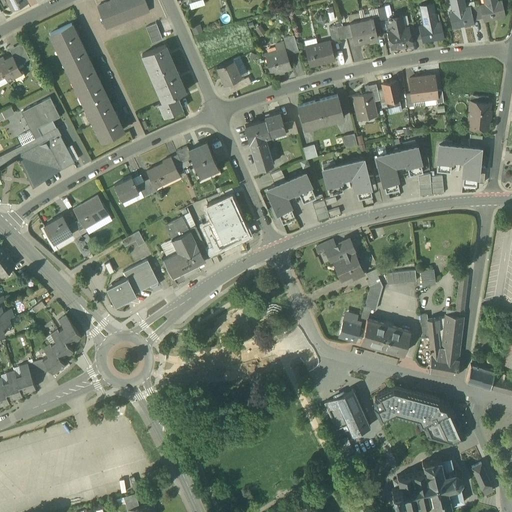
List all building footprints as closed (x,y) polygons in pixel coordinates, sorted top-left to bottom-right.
[(112,0),(97,6),(106,27),(149,10),(144,0),(112,0)] [(449,12),(453,26),(472,21),(471,20),(468,7),(464,8),(462,0),(450,0),(453,11),(449,12)] [(484,17),(484,19),(503,15),(500,0),(498,0),(496,1),(496,0),(484,0),(485,3),(481,4),(484,17)] [(422,37),(423,40),(442,36),(439,21),(436,22),(432,3),(421,5),(424,24),(420,25),(422,37)] [(481,4),(475,5),(478,18),(484,17),(481,4)] [(377,7),(378,15),(379,19),(385,17),(383,5),(377,7)] [(471,20),(478,18),(475,5),(468,7),(471,20)] [(381,26),(379,19),(378,15),(372,16),(375,28),(381,26)] [(412,20),(407,22),(406,22),(407,26),(403,26),(400,15),(389,17),(392,29),(388,30),(391,46),(411,42),(410,40),(408,28),(414,26),(412,20)] [(372,16),(360,19),(365,40),(377,37),(375,28),(372,16)] [(353,43),(365,40),(360,19),(348,21),(349,24),(352,35),(353,43)] [(49,33),(66,68),(89,58),(72,22),(49,33)] [(146,27),(152,43),(162,39),(156,23),(146,27)] [(200,23),(190,26),(193,34),(202,31),(200,23)] [(332,40),(339,39),(336,27),(335,24),(328,26),(332,40)] [(349,24),(343,25),(346,37),(352,35),(349,24)] [(343,25),(336,27),(339,39),(346,37),(343,25)] [(420,25),(414,26),(416,38),(422,37),(420,25)] [(410,40),(416,38),(414,26),(408,28),(410,40)] [(285,48),(287,55),(298,51),(293,33),(281,37),(285,48)] [(304,40),(305,47),(317,44),(315,37),(304,40)] [(329,41),(317,44),(305,47),(310,64),(321,61),(333,58),(329,41)] [(14,57),(17,64),(29,58),(21,42),(15,45),(20,54),(14,57)] [(142,53),(162,100),(176,94),(185,90),(165,43),(142,53)] [(9,48),(12,54),(14,57),(20,54),(15,45),(9,48)] [(265,54),(271,73),(290,67),(287,55),(285,48),(265,54)] [(5,59),(0,60),(0,66),(5,76),(7,80),(14,76),(15,76),(14,74),(21,70),(17,64),(14,57),(12,54),(5,59)] [(233,59),(240,76),(247,73),(240,56),(233,59)] [(66,68),(83,104),(106,93),(89,58),(66,68)] [(216,66),(224,84),(241,77),(240,76),(233,59),(216,66)] [(15,76),(14,76),(16,80),(25,75),(22,70),(21,70),(22,72),(15,76)] [(433,74),(421,76),(424,98),(436,96),(436,90),(433,74)] [(228,85),(232,92),(251,84),(248,76),(228,85)] [(412,99),(424,98),(421,76),(409,77),(411,93),(412,99)] [(386,101),(387,107),(400,104),(399,98),(400,97),(396,80),(382,83),(383,89),(386,101)] [(370,92),(372,102),(373,101),(380,100),(377,90),(377,87),(369,89),(370,92)] [(380,100),(380,102),(386,101),(383,89),(377,90),(380,100)] [(354,96),(360,119),(377,115),(373,101),(372,102),(370,92),(354,96)] [(123,129),(106,93),(83,104),(100,140),(123,129)] [(405,94),(407,106),(413,105),(412,99),(411,93),(405,94)] [(182,107),(176,94),(162,100),(158,102),(164,115),(182,107)] [(21,111),(31,130),(35,138),(55,127),(52,120),(53,119),(52,116),(58,113),(49,96),(21,111)] [(297,106),(303,128),(312,126),(312,124),(333,118),(334,120),(343,118),(337,96),(297,106)] [(357,120),(360,119),(354,96),(351,96),(357,120)] [(471,126),(487,128),(488,119),(490,119),(490,110),(489,109),(490,102),(488,102),(472,100),(470,100),(468,114),(472,115),(471,126)] [(14,113),(11,106),(1,111),(4,117),(4,118),(14,113)] [(264,116),(265,118),(270,135),(284,131),(285,130),(283,124),(280,111),(264,116)] [(264,137),(270,135),(265,118),(244,125),(247,135),(250,134),(251,139),(249,140),(250,141),(264,137)] [(286,136),(286,137),(298,133),(294,120),(283,124),(285,130),(284,131),(286,136)] [(18,155),(32,182),(73,161),(66,147),(55,127),(35,138),(22,144),(14,148),(18,155)] [(22,144),(35,138),(31,130),(18,136),(22,144)] [(284,131),(270,135),(271,140),(286,136),(284,131)] [(342,136),(345,147),(357,145),(354,133),(342,136)] [(470,134),(469,146),(478,147),(480,147),(481,147),(482,135),(470,134)] [(272,163),(264,137),(250,141),(258,168),(272,163)] [(402,142),(403,148),(416,145),(414,139),(402,142)] [(191,158),(199,175),(218,167),(207,142),(189,149),(188,150),(191,158)] [(439,145),(437,160),(451,161),(451,158),(464,159),(464,164),(463,174),(477,175),(478,166),(478,160),(480,147),(478,147),(469,146),(452,144),(439,143),(439,145)] [(66,147),(73,161),(79,158),(71,144),(66,147)] [(302,147),(306,159),(310,157),(317,155),(314,144),(302,147)] [(175,150),(177,153),(181,162),(187,159),(191,158),(188,150),(189,149),(187,145),(175,150)] [(403,148),(386,152),(384,145),(376,147),(378,154),(376,155),(379,167),(381,175),(383,182),(396,179),(394,170),(393,165),(406,162),(406,165),(420,162),(416,145),(403,148)] [(0,155),(0,163),(18,155),(14,148),(0,155)] [(182,165),(181,162),(177,153),(171,156),(176,168),(182,165)] [(150,177),(154,187),(180,175),(176,168),(171,156),(162,160),(163,163),(146,170),(150,177)] [(362,158),(323,168),(325,177),(329,195),(343,192),(341,183),(340,178),(352,175),(353,180),(358,199),(372,196),(370,190),(367,176),(362,158)] [(181,162),(182,165),(183,167),(190,164),(187,159),(181,162)] [(451,161),(437,160),(436,171),(450,172),(451,163),(451,161)] [(420,162),(406,165),(407,167),(409,176),(422,172),(420,162)] [(485,166),(478,166),(477,175),(476,182),(483,182),(485,166)] [(270,174),(272,179),(283,175),(280,169),(270,174)] [(279,217),(282,224),(295,218),(287,200),(285,195),(297,190),(299,195),(303,203),(315,197),(304,172),(285,180),(274,185),(267,188),(275,206),(279,217)] [(140,173),(132,177),(136,184),(138,183),(144,180),(140,173)] [(420,195),(432,194),(430,176),(430,173),(418,176),(420,195)] [(477,175),(463,174),(462,184),(476,186),(476,182),(477,175)] [(114,184),(121,199),(139,191),(136,184),(132,177),(132,175),(114,184)] [(272,179),(274,185),(285,180),(283,175),(272,179)] [(373,175),(367,176),(370,190),(376,189),(373,175)] [(378,188),(384,187),(383,182),(381,175),(375,176),(378,188)] [(442,175),(430,176),(432,194),(444,193),(442,175)] [(150,177),(144,180),(150,193),(156,190),(154,187),(150,177)] [(396,179),(383,182),(384,187),(385,193),(399,189),(396,179)] [(144,195),(150,193),(144,180),(138,183),(144,195)] [(139,191),(121,199),(123,205),(144,195),(138,183),(136,184),(139,191)] [(205,198),(208,204),(225,197),(222,190),(205,198)] [(287,200),(299,195),(297,190),(285,195),(287,200)] [(213,249),(211,245),(206,248),(208,254),(249,236),(231,194),(229,195),(244,229),(238,231),(240,237),(213,249)] [(211,245),(213,249),(240,237),(238,231),(244,229),(229,195),(225,197),(208,204),(215,219),(212,221),(202,225),(211,245)] [(79,220),(82,226),(83,226),(106,212),(96,196),(81,205),(80,204),(72,208),(79,220)] [(335,196),(324,200),(325,205),(337,202),(335,196)] [(312,203),(314,209),(325,205),(324,200),(312,203)] [(205,205),(212,221),(215,219),(208,204),(205,205)] [(325,205),(314,209),(316,215),(327,211),(325,205)] [(269,208),(274,219),(279,217),(275,206),(269,208)] [(339,208),(327,211),(329,217),(340,213),(339,208)] [(316,215),(317,220),(329,217),(327,211),(316,215)] [(86,231),(87,232),(110,218),(106,212),(83,226),(86,231)] [(189,212),(181,216),(188,228),(195,225),(189,212)] [(44,225),(53,242),(71,232),(72,231),(68,226),(62,215),(44,225)] [(187,245),(192,255),(200,251),(188,228),(181,216),(164,225),(170,238),(177,250),(187,245)] [(79,220),(73,223),(80,234),(86,231),(83,226),(82,226),(79,220)] [(74,238),(80,234),(73,223),(68,226),(72,231),(71,232),(74,238)] [(53,242),(44,225),(40,228),(54,251),(57,249),(53,242)] [(188,228),(200,251),(206,248),(195,225),(188,228)] [(121,240),(125,246),(135,240),(138,245),(145,242),(138,230),(121,240)] [(87,232),(86,231),(80,234),(85,243),(91,239),(87,232)] [(53,242),(57,249),(75,239),(74,238),(71,232),(53,242)] [(75,239),(79,246),(85,243),(80,234),(74,238),(75,239)] [(160,243),(166,256),(177,250),(170,238),(160,243)] [(330,259),(332,258),(353,249),(354,249),(349,238),(335,244),(325,248),(325,249),(330,259)] [(316,246),(319,252),(325,249),(325,248),(335,244),(332,239),(316,246)] [(85,243),(79,246),(84,255),(90,251),(85,243)] [(172,277),(197,264),(196,262),(192,255),(187,245),(177,250),(166,256),(162,258),(172,277)] [(363,273),(353,249),(332,258),(335,266),(338,265),(343,277),(352,274),(354,277),(363,273)] [(192,255),(196,262),(204,258),(200,251),(192,255)] [(7,252),(5,253),(0,256),(0,273),(1,275),(11,268),(16,264),(7,252)] [(114,284),(121,298),(134,292),(157,280),(147,259),(123,271),(126,278),(114,284)] [(366,272),(368,278),(369,278),(377,274),(380,273),(377,267),(366,272)] [(1,275),(5,280),(14,272),(11,268),(1,275)] [(433,268),(420,270),(422,286),(435,284),(433,268)] [(386,273),(387,284),(416,281),(415,270),(386,273)] [(18,277),(14,272),(5,280),(8,284),(18,277)] [(442,335),(460,337),(462,325),(461,325),(468,274),(457,273),(456,281),(459,281),(455,315),(445,314),(445,317),(442,335)] [(380,280),(377,274),(369,278),(366,279),(369,285),(380,280)] [(382,286),(380,280),(369,285),(369,287),(364,306),(370,308),(376,309),(382,286)] [(121,298),(114,284),(106,287),(115,305),(136,295),(134,292),(121,298)] [(32,307),(35,312),(45,305),(41,300),(32,307)] [(2,310),(0,304),(0,319),(7,317),(12,315),(10,307),(2,310)] [(367,318),(370,308),(364,306),(361,317),(366,318),(367,318)] [(344,316),(354,319),(355,318),(356,313),(346,310),(344,316)] [(422,332),(420,338),(428,337),(426,319),(427,319),(427,313),(420,313),(422,332)] [(63,326),(58,330),(68,344),(81,335),(65,314),(58,319),(63,326)] [(354,319),(344,316),(339,334),(354,339),(356,332),(362,334),(363,329),(358,327),(359,323),(354,321),(354,319)] [(10,325),(7,317),(0,319),(0,334),(4,334),(2,327),(10,325)] [(445,317),(438,318),(439,329),(436,330),(439,346),(441,346),(442,335),(445,317)] [(360,340),(403,353),(410,331),(367,318),(366,318),(365,324),(363,329),(362,334),(360,340)] [(428,371),(456,375),(458,365),(459,358),(457,358),(460,337),(442,335),(441,346),(439,346),(436,330),(439,329),(438,318),(427,319),(426,319),(428,337),(430,349),(431,349),(428,371)] [(73,350),(68,344),(58,330),(57,328),(50,333),(55,340),(50,344),(61,358),(73,350)] [(65,364),(61,358),(50,344),(49,342),(43,347),(48,354),(42,358),(50,370),(52,373),(65,364)] [(42,358),(39,359),(42,372),(50,370),(42,358)] [(39,359),(33,361),(37,374),(42,372),(39,359)] [(31,375),(37,374),(33,361),(27,363),(31,375)] [(21,373),(15,375),(21,392),(35,387),(31,375),(27,363),(27,362),(19,365),(21,373)] [(466,381),(492,388),(496,371),(470,364),(466,381)] [(22,395),(21,392),(15,375),(14,369),(6,372),(8,380),(2,382),(8,399),(22,395)] [(492,388),(511,392),(511,379),(503,377),(503,373),(496,371),(492,388)] [(0,404),(9,402),(8,399),(2,382),(1,377),(0,376),(0,404)] [(428,434),(451,440),(462,435),(451,409),(448,411),(442,400),(441,400),(440,400),(439,398),(393,385),(376,393),(377,395),(374,396),(373,399),(377,408),(375,409),(380,419),(394,412),(416,418),(420,424),(423,423),(428,434)] [(353,387),(334,396),(346,422),(351,432),(369,424),(353,387)] [(335,427),(346,422),(334,396),(323,401),(335,427)] [(336,439),(339,444),(349,439),(346,434),(336,439)] [(351,444),(349,439),(339,444),(341,449),(351,444)] [(341,449),(343,454),(353,450),(351,444),(341,449)] [(432,507),(433,508),(434,506),(449,502),(451,503),(452,502),(451,502),(462,499),(463,500),(464,499),(463,499),(461,491),(462,491),(462,490),(461,491),(459,485),(458,483),(461,479),(463,479),(463,478),(461,478),(460,473),(461,472),(461,471),(459,472),(455,469),(455,467),(454,467),(454,469),(453,469),(451,463),(452,463),(452,462),(451,462),(450,457),(450,456),(449,457),(440,459),(440,458),(441,457),(439,456),(438,458),(423,461),(422,460),(421,461),(423,462),(424,468),(414,470),(414,469),(413,469),(413,471),(405,473),(405,471),(404,471),(404,473),(398,474),(396,474),(395,475),(397,476),(392,478),(393,483),(398,482),(399,484),(391,486),(393,497),(402,495),(402,498),(398,499),(399,505),(403,504),(404,505),(403,506),(404,507),(405,505),(412,504),(412,506),(413,506),(413,504),(421,502),(421,504),(422,503),(422,502),(432,499),(433,505),(432,507)] [(471,465),(484,492),(492,489),(490,483),(490,482),(480,461),(471,465)] [(125,503),(127,510),(139,506),(135,493),(123,496),(125,503)] [(321,511),(310,495),(302,499),(299,501),(305,511),(321,511)] [(114,499),(116,505),(125,503),(123,496),(114,499)] [(154,511),(152,511),(150,503),(139,506),(127,510),(127,511),(154,511)]
